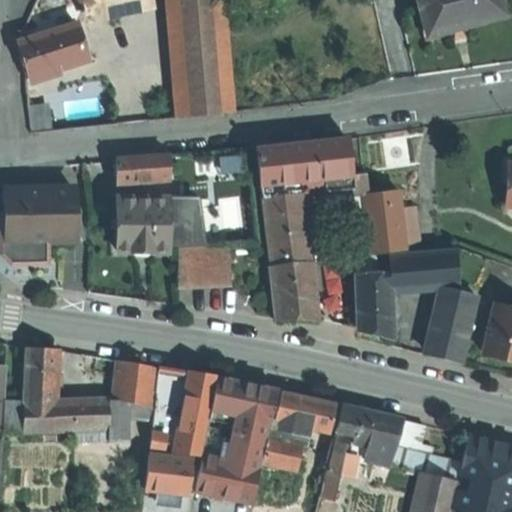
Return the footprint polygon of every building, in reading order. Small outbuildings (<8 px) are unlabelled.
[(80,0),(83,10),(133,0),(80,0)] [(167,0),(180,117),(235,111),(223,0),(167,0)] [(506,14),(502,0),(419,0),(421,6),(425,5),(432,30),(455,24),(467,21),(468,24),(506,14)] [(77,24),(18,41),(24,60),(29,76),(88,59),(77,24)] [(51,123),(48,104),(32,106),(35,126),(51,123)] [(353,175),(350,139),(257,149),(261,184),(353,175)] [(118,183),(171,181),(170,156),(116,159),(118,183)] [(91,182),(113,182),(113,161),(91,162),(91,182)] [(353,175),(261,184),(263,197),(303,193),(303,186),(325,184),(326,190),(353,187),(354,194),(364,193),(363,186),(362,175),(353,175)] [(49,241),(76,241),(75,188),(9,188),(9,212),(9,242),(49,241)] [(371,252),(405,249),(405,245),(401,209),(399,190),(370,193),(366,193),(371,252)] [(308,192),(303,193),(308,233),(313,233),(308,192)] [(303,193),(263,197),(271,266),(311,261),(308,233),(303,193)] [(143,249),(169,250),(169,246),(170,221),(170,199),(118,199),(118,249),(143,249)] [(170,199),(170,221),(190,221),(190,216),(190,200),(170,199)] [(198,200),(190,200),(190,216),(200,216),(198,200)] [(401,209),(405,245),(420,244),(416,207),(401,209)] [(49,262),(49,241),(9,242),(9,212),(3,212),(4,257),(9,263),(32,262),(49,262)] [(200,216),(190,216),(190,221),(170,221),(169,246),(204,246),(200,216)] [(233,286),(230,245),(204,247),(179,248),(178,285),(233,286)] [(403,291),(446,287),(461,291),(457,250),(401,254),(403,291)] [(389,254),(389,252),(372,254),(373,265),(390,264),(389,254)] [(373,265),(372,254),(369,254),(355,255),(355,273),(374,273),(373,265)] [(401,254),(389,254),(390,264),(391,273),(391,292),(403,291),(401,254)] [(311,261),(271,266),(277,318),(298,318),(317,319),(314,291),(312,274),(311,261)] [(312,274),(314,291),(321,290),(319,273),(312,274)] [(358,328),(392,336),(391,292),(391,273),(374,273),(355,273),(358,328)] [(446,287),(429,355),(460,362),(476,296),(461,291),(446,287)] [(484,353),(511,359),(511,307),(496,304),(484,353)] [(56,401),(58,349),(44,349),(29,348),(27,401),(56,401)] [(153,407),(156,368),(120,361),(114,401),(125,402),(125,403),(153,407)] [(157,393),(185,398),(189,377),(159,372),(157,393)] [(192,452),(203,453),(216,381),(199,379),(189,377),(185,398),(176,449),(192,452)] [(268,439),(279,391),(243,383),(216,378),(216,381),(203,453),(197,491),(254,503),(262,463),(268,439)] [(283,393),(277,419),(297,424),(309,427),(313,411),(308,410),(311,400),(298,397),(283,393)] [(319,402),(311,400),(308,410),(313,411),(309,427),(313,428),(319,402)] [(24,404),(23,431),(111,430),(109,401),(56,401),(27,401),(25,401),(24,404)] [(126,430),(126,416),(125,403),(125,402),(114,401),(109,401),(111,430),(126,430)] [(336,405),(319,402),(313,428),(330,432),(336,405)] [(152,419),(153,407),(125,403),(126,416),(152,419)] [(24,404),(5,404),(3,430),(3,431),(23,431),(24,404)] [(384,429),(387,416),(364,411),(343,405),(337,430),(356,435),(371,438),(374,426),(384,429)] [(391,465),(402,420),(387,416),(384,429),(374,426),(371,438),(375,440),(370,460),(391,465)] [(277,419),(273,418),(268,439),(292,445),(294,438),(297,424),(277,419)] [(423,445),(426,426),(404,420),(397,448),(421,454),(423,445)] [(126,430),(111,430),(111,442),(126,442),(126,430)] [(371,438),(356,435),(354,442),(369,446),(371,438)] [(511,511),(511,445),(498,443),(469,436),(463,464),(459,481),(452,511),(511,511)] [(366,459),(370,460),(375,440),(371,438),(369,446),(366,459)] [(295,470),(300,447),(297,446),(292,445),(268,439),(262,463),(295,470)] [(326,471),(337,473),(345,474),(352,445),(334,440),(326,471)] [(421,454),(432,457),(434,448),(423,445),(421,454)] [(426,473),(457,480),(459,481),(463,464),(432,457),(421,454),(397,448),(392,465),(426,473)] [(187,493),(192,452),(176,449),(174,458),(150,456),(146,489),(187,493)] [(324,471),(320,496),(333,498),(337,473),(326,471),(324,471)] [(426,473),(417,511),(450,511),(457,480),(426,473)]
